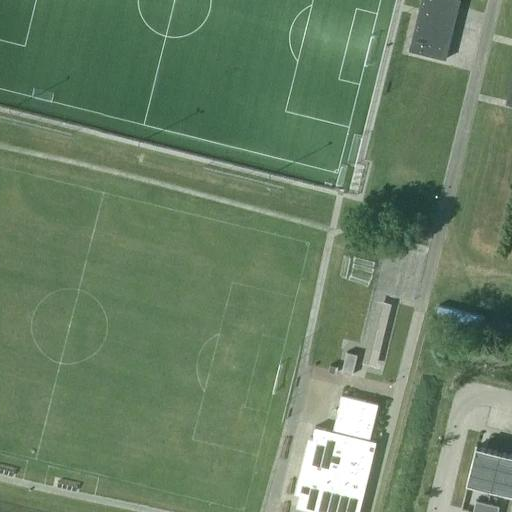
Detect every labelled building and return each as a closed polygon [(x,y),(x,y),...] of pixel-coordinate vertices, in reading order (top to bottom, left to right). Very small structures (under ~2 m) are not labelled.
[(421,0),(409,50),(446,59),(460,0),(421,0)] [(388,328),(393,300),(378,298),(366,360),(371,361),(377,326),(388,328)] [(352,375),(357,355),(347,352),(342,372),(352,375)] [(342,394),(333,430),(316,425),(296,506),(314,510),(313,511),(359,511),(377,440),(370,438),(378,403),(342,394)] [(477,446),(468,482),(493,488),(502,452),(477,446)] [(511,454),(502,452),(493,488),(511,492),(511,454)] [(476,500),(473,511),(485,511),(488,503),(476,500)] [(488,503),(485,511),(498,511),(500,506),(488,503)]
